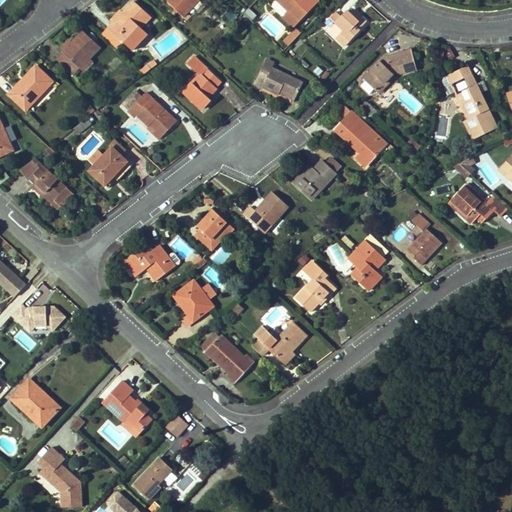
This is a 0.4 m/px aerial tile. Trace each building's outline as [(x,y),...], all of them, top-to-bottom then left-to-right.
[(167,0),(184,17),(199,0),(167,0)] [(311,0),(276,0),(289,12),(282,19),(292,29),(316,4),(311,0)] [(123,13),(114,22),(108,28),(123,42),(132,51),(148,34),(141,28),(151,17),(134,1),(123,13)] [(250,21),(257,15),(249,7),(242,14),(250,21)] [(231,9),(223,17),(228,23),(237,16),(231,9)] [(120,10),(111,20),(114,22),(123,13),(120,10)] [(359,31),(358,29),(365,22),(354,12),(351,15),(348,12),(342,18),(335,12),(325,23),(330,28),(335,24),(343,32),(336,39),(336,40),(343,47),(359,31)] [(328,31),(336,39),(343,32),(335,24),(330,28),(328,31)] [(108,28),(101,35),(117,49),(123,42),(108,28)] [(285,41),(289,46),(301,34),(296,29),(285,41)] [(83,32),(73,43),(63,53),(57,59),(73,75),(80,68),(84,72),(93,63),(89,58),(100,47),(83,32)] [(70,40),(60,49),(63,53),(73,43),(70,40)] [(376,92),(394,75),(399,73),(400,74),(418,69),(411,50),(388,57),(388,59),(380,62),(364,79),(366,82),(361,87),(369,95),(374,90),(376,92)] [(201,110),(210,101),(207,98),(216,88),(214,87),(220,82),(194,58),(188,63),(200,74),(183,93),(201,110)] [(140,71),(143,74),(157,64),(154,60),(140,71)] [(281,90),(296,97),(303,83),(273,68),(275,64),(267,60),(256,83),(278,95),(280,93),(281,90)] [(471,119),(468,120),(464,121),(473,140),(498,129),(468,66),(447,76),(451,85),(465,79),(470,89),(462,93),(466,102),(463,103),(471,119)] [(9,95),(25,111),(52,83),(36,67),(9,95)] [(394,75),(376,92),(378,94),(395,77),(394,75)] [(281,90),(280,93),(295,100),(296,97),(281,90)] [(152,124),(163,136),(176,122),(146,93),(128,112),(134,119),(138,116),(149,127),(152,124)] [(462,93),(456,96),(468,120),(471,119),(463,103),(466,102),(462,93)] [(366,102),(361,108),(372,118),(377,113),(366,102)] [(89,115),(93,110),(86,104),(82,109),(89,115)] [(344,122),(351,113),(345,107),(337,116),(344,122)] [(362,153),(360,155),(356,159),(365,168),(387,146),(351,113),(344,122),(335,132),(342,139),(345,136),(362,153)] [(90,125),(86,119),(73,130),(76,135),(90,125)] [(0,156),(13,151),(10,144),(16,141),(10,127),(4,130),(0,120),(0,156)] [(152,124),(149,127),(161,138),(163,136),(152,124)] [(345,136),(342,139),(360,155),(362,153),(345,136)] [(109,146),(112,148),(121,156),(127,150),(116,139),(109,146)] [(409,144),(418,152),(422,148),(413,140),(409,144)] [(110,174),(113,177),(127,163),(121,156),(112,148),(105,156),(96,165),(90,171),(102,183),(110,174)] [(91,160),(96,165),(105,156),(99,151),(91,160)] [(511,181),(507,185),(511,189),(511,155),(499,170),(511,181)] [(325,164),(336,174),(342,168),(331,158),(325,164)] [(40,169),(32,161),(20,171),(29,181),(40,169)] [(336,174),(325,164),(323,162),(315,171),(310,166),(295,184),(312,200),(336,174)] [(464,168),(469,174),(470,174),(474,171),(467,165),(464,168)] [(37,185),(61,208),(73,194),(44,166),(40,169),(29,181),(35,186),(37,185)] [(466,177),(469,174),(464,168),(463,168),(459,172),(466,177)] [(501,217),(508,210),(494,197),(487,203),(467,184),(449,203),(471,224),(477,218),(482,223),(486,219),(487,219),(494,212),(501,217)] [(46,197),(59,210),(61,208),(37,185),(35,186),(34,188),(44,198),(46,197)] [(260,206),(255,211),(271,225),(288,207),(273,192),(267,199),(270,201),(265,207),(262,204),(260,206)] [(270,201),(267,199),(262,204),(265,207),(270,201)] [(255,211),(260,206),(255,201),(250,206),(255,211)] [(216,212),(225,221),(229,217),(220,208),(216,212)] [(206,244),(227,223),(225,221),(216,212),(213,210),(197,226),(202,231),(197,236),(206,244)] [(430,226),(418,214),(412,221),(417,226),(424,232),(418,238),(406,251),(421,266),(442,243),(426,229),(430,226)] [(227,223),(206,244),(212,250),(233,228),(227,223)] [(424,232),(417,226),(412,232),(418,238),(424,232)] [(177,235),(169,244),(186,260),(194,251),(177,235)] [(365,241),(385,259),(389,254),(370,236),(365,241)] [(374,270),(385,259),(365,241),(348,260),(358,269),(352,275),(368,291),(381,277),(374,270)] [(159,246),(153,251),(148,244),(126,261),(137,276),(147,268),(156,281),(175,267),(159,246)] [(198,270),(207,263),(203,258),(194,265),(198,270)] [(0,284),(15,297),(27,282),(0,261),(0,284)] [(328,294),(330,296),(337,289),(326,279),(328,276),(313,262),(305,271),(314,279),(295,299),(310,313),(318,304),(328,294)] [(184,302),(180,304),(189,315),(182,320),(187,326),(213,307),(194,281),(178,293),(184,302)] [(27,296),(35,287),(28,282),(21,290),(27,296)] [(184,302),(178,293),(174,296),(180,304),(184,302)] [(318,304),(321,306),(330,296),(328,294),(318,304)] [(244,309),(239,304),(232,308),(238,314),(244,309)] [(26,319),(18,320),(16,321),(11,316),(1,327),(14,339),(17,335),(21,335),(24,338),(37,337),(42,342),(55,329),(43,318),(34,319),(32,321),(28,321),(26,319)] [(260,340),(252,347),(262,357),(269,349),(281,360),(291,351),(293,349),(294,350),(307,336),(293,323),(276,340),(261,326),(253,334),(260,340)] [(207,343),(211,348),(205,353),(229,375),(228,376),(235,383),(255,363),(247,356),(245,358),(221,335),(219,338),(215,334),(207,343)] [(19,344),(24,338),(21,335),(17,335),(14,339),(19,344)] [(207,343),(201,349),(205,353),(211,348),(207,343)] [(286,365),(295,355),(291,351),(281,360),(286,365)] [(39,396),(42,392),(29,380),(11,399),(41,428),(57,412),(39,396)] [(143,418),(146,415),(149,412),(140,403),(138,405),(135,403),(129,397),(133,392),(122,382),(103,403),(126,424),(130,419),(136,425),(135,426),(142,433),(150,424),(143,418)] [(39,396),(57,412),(60,408),(42,392),(39,396)] [(143,418),(150,424),(153,420),(146,415),(143,418)] [(187,424),(177,415),(166,427),(176,436),(187,424)] [(83,426),(86,423),(80,417),(77,420),(83,426)] [(83,426),(77,420),(71,427),(77,432),(83,426)] [(61,492),(61,507),(82,506),(80,483),(60,464),(65,460),(51,447),(38,461),(44,467),(51,474),(47,478),(61,492)] [(159,458),(134,486),(149,501),(161,488),(158,485),(172,470),(159,458)] [(170,484),(182,498),(205,477),(193,463),(170,484)] [(51,474),(44,467),(40,472),(47,478),(51,474)] [(141,511),(117,490),(101,507),(99,505),(92,511),(141,511)]
